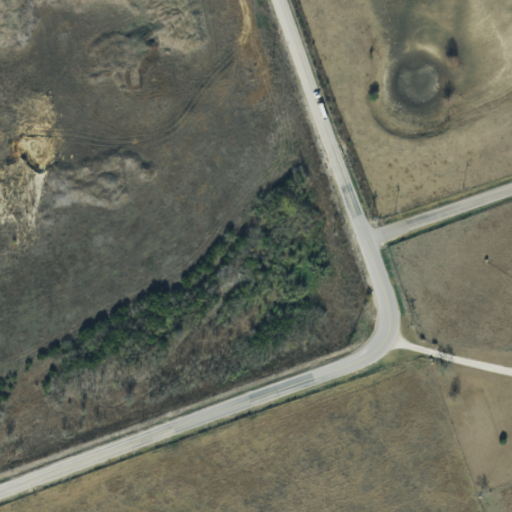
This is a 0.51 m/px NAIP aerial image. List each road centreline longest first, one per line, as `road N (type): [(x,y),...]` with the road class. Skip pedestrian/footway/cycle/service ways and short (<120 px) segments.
road 1 (residential): [(0,491),(359,361),(382,338),(386,301),(278,0)]
road 2 (residential): [(364,240),(511,188)]
